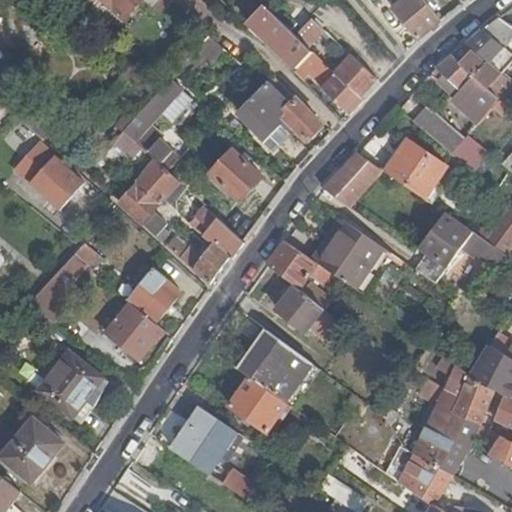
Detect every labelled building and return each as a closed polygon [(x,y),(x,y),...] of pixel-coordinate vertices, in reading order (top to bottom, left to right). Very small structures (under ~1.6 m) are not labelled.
[(100,0),(124,22),(143,1),(141,0),(100,0)] [(393,10),(420,41),(442,22),(441,20),(423,0),(404,0),(399,5),(393,10)] [(265,6),(249,23),(296,70),(313,53),(308,48),(296,36),(265,6)] [(511,26),(500,18),(483,32),(502,47),(508,39),(511,42),(511,26)] [(312,19),(296,36),(308,48),(325,30),(312,19)] [(511,54),(502,47),(483,32),(467,44),(504,74),(511,65),(511,54)] [(209,36),(189,60),(205,73),(225,50),(209,36)] [(504,74),(467,44),(450,58),(489,90),(504,74)] [(313,53),(296,70),(295,71),(303,80),(310,74),(324,90),(348,114),(351,116),(365,101),(362,99),(337,75),(313,53)] [(354,57),(337,75),(362,99),(379,81),(354,57)] [(489,90),(450,58),(438,70),(444,76),(440,80),(459,98),(456,102),(478,123),(499,99),(495,95),(489,90)] [(509,79),(504,74),(489,90),(495,95),(509,79)] [(295,97),(277,79),(266,90),(283,108),(295,97)] [(157,161),(170,172),(181,159),(150,129),(163,114),(174,123),(194,100),(171,81),(154,101),(127,132),(140,145),(157,161)] [(283,108),(266,90),(240,115),(258,133),(255,138),(270,152),(294,128),(310,143),(325,127),(295,97),(283,108)] [(43,140),(45,142),(55,131),(24,103),(14,114),(43,140)] [(43,140),(14,114),(4,125),(34,151),(43,140)] [(437,115),(423,131),(452,156),(465,139),(437,115)] [(133,153),(140,145),(127,132),(120,141),(133,153)] [(390,174),(424,198),(446,167),(411,143),(390,174)] [(242,202),(265,178),(234,150),(212,174),(242,202)] [(378,167),(359,153),(326,190),(351,207),(378,167)] [(61,210),(85,183),(57,158),(33,186),(61,210)] [(120,204),(159,239),(169,227),(154,214),(181,183),(170,172),(157,161),(120,204)] [(176,240),(169,247),(211,286),(231,258),(235,261),(246,244),(244,242),(206,206),(196,218),(210,229),(203,237),(212,244),(208,249),(205,246),(200,252),(192,246),(188,251),(176,240)] [(511,208),(488,242),(504,254),(511,242),(511,208)] [(504,254),(488,242),(447,214),(418,255),(411,266),(438,284),(463,249),(492,268),(496,263),(502,267),(510,257),(504,254)] [(210,229),(196,218),(190,225),(203,237),(210,229)] [(347,223),(341,219),(313,261),(319,264),(329,251),(347,223)] [(366,296),(394,254),(347,223),(329,251),(319,264),(347,284),(366,296)] [(313,261),(286,242),(268,266),(296,286),(301,290),(319,264),(313,261)] [(104,259),(86,244),(76,256),(89,267),(94,271),(104,259)] [(89,267),(76,256),(64,269),(77,280),(89,267)] [(347,284),(319,264),(301,290),(327,308),(332,300),(321,292),(325,286),(340,295),(347,284)] [(64,269),(54,279),(67,290),(77,280),(64,269)] [(128,300),(133,304),(156,324),(182,294),(154,270),(128,300)] [(54,279),(32,304),(56,323),(69,308),(67,290),(54,279)] [(301,290),(296,286),(277,312),(307,335),(311,330),(327,308),(301,290)] [(141,360),(165,332),(156,324),(133,304),(108,333),(141,360)] [(326,341),(341,318),(327,308),(311,330),(326,341)] [(313,365),(268,331),(240,370),(250,378),(287,403),(313,365)] [(511,341),(498,334),(491,347),(506,355),(511,344),(511,341)] [(491,347),(477,371),(475,374),(497,387),(508,394),(511,395),(511,392),(511,359),(506,355),(491,347)] [(100,405),(110,383),(71,353),(40,393),(81,423),(100,405)] [(497,387),(475,374),(460,401),(457,399),(453,408),(481,426),(486,413),(497,387)] [(269,433),(289,404),(287,403),(250,378),(231,407),(269,433)] [(428,378),(422,397),(437,401),(442,383),(428,378)] [(496,420),(508,394),(497,387),(486,413),(496,420)] [(457,399),(448,394),(417,454),(454,476),(463,458),(475,438),(479,429),(481,426),(453,408),(457,399)] [(511,395),(508,394),(496,420),(511,427),(511,395)] [(236,431),(205,409),(176,451),(208,472),(236,431)] [(33,483),(66,444),(35,419),(3,457),(33,483)] [(479,429),(475,438),(482,442),(487,433),(479,429)] [(481,444),(492,450),(500,436),(489,430),(487,433),(482,442),(481,444)] [(490,455),(511,467),(511,442),(500,436),(492,450),(490,455)] [(147,448),(137,463),(146,470),(157,454),(147,448)] [(402,449),(390,473),(401,478),(413,455),(402,449)] [(401,482),(434,505),(435,506),(446,488),(454,476),(417,454),(401,482)] [(224,483),(251,501),(260,488),(233,471),(224,483)] [(13,505),(22,493),(0,475),(0,511),(7,511),(9,510),(13,505)] [(337,481),(329,494),(355,511),(364,511),(370,503),(337,481)]
